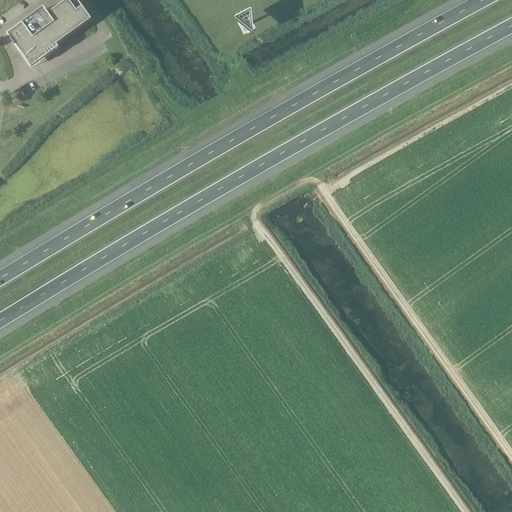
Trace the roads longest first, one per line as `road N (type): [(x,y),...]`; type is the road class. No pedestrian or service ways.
road 1 (motorway): [(0,320),(511,25)]
road 2 (motorway): [(483,0),(0,278)]
